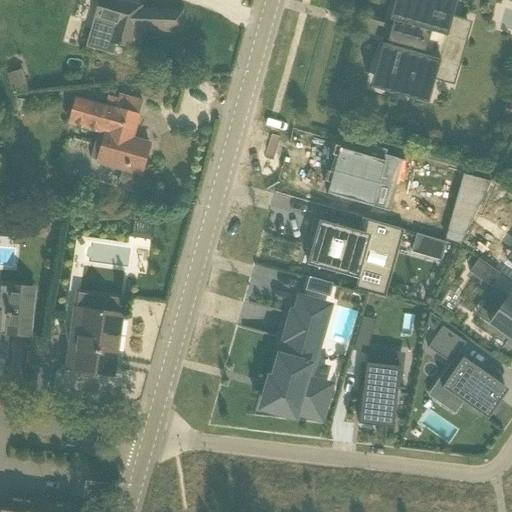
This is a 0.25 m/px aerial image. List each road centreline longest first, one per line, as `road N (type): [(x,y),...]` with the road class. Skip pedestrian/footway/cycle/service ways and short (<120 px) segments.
road 1 (tertiary): [(149,437),(272,0)]
road 2 (residential): [(511,449),(490,474),(463,475),(149,437)]
road 3 (residential): [(0,420),(149,437)]
